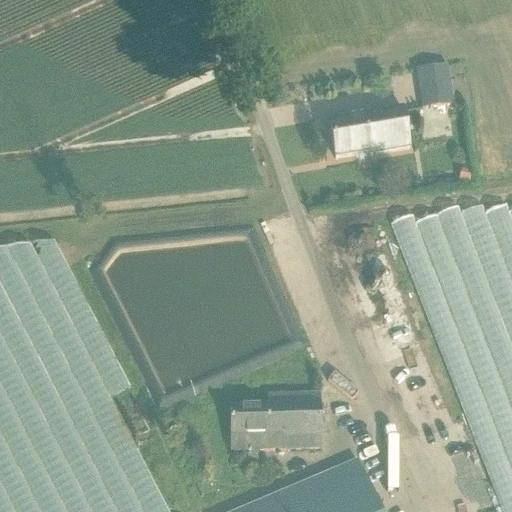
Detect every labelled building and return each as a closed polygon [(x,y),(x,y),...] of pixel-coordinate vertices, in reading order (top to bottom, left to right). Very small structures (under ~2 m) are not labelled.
[(446,67),(414,72),(420,108),(452,103),(446,67)] [(335,161),(354,157),(369,155),(370,157),(389,153),(409,150),(406,131),(402,111),(328,124),(335,161)] [(461,171),(458,183),(468,185),(471,174),(461,171)] [(316,388),(257,218),(108,270),(167,440),(316,388)] [(377,511),(356,462),(239,511),(377,511)]
